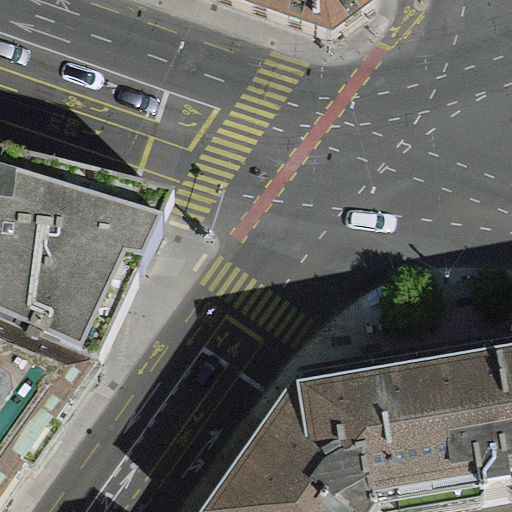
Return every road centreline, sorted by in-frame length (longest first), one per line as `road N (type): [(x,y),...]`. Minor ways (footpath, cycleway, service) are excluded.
road 1 (tertiary): [(114,511),(372,158)]
road 2 (secondary): [(372,158),(210,115),(0,44)]
road 3 (residential): [(372,158),(440,47),(454,0)]
road 4 (secondary): [(511,97),(372,158)]
road 5 (secondary): [(372,158),(511,197)]
